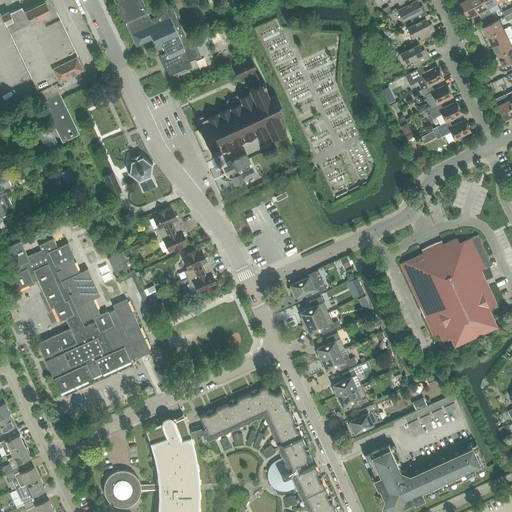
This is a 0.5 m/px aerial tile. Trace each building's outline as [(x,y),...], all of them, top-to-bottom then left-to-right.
[(79,134),(62,98),(55,84),(85,69),(51,0),(43,0),(24,10),(11,16),(9,11),(1,15),(38,92),(39,91),(43,99),(42,100),(62,142),(79,134)] [(114,0),(136,46),(153,39),(158,49),(163,47),(165,52),(160,55),(170,77),(192,67),(190,61),(201,56),(193,39),(188,42),(173,9),(151,19),(141,0),(114,0)] [(241,0),(227,0),(233,12),(245,6),(241,0)] [(415,0),(397,9),(403,20),(409,17),(411,23),(427,15),(424,9),(421,11),(415,0)] [(471,0),(465,0),(461,2),(468,18),(478,13),(471,0)] [(471,0),(478,13),(488,8),(483,0),(471,0)] [(425,18),(406,27),(412,38),(418,35),(420,40),(436,33),(433,27),(430,28),(425,18)] [(484,27),(489,37),(504,29),(499,19),(484,27)] [(227,20),(223,22),(228,33),(232,31),(227,20)] [(390,32),(394,41),(407,35),(404,26),(390,32)] [(489,37),(494,46),(509,39),(504,29),(489,37)] [(511,49),(511,44),(509,39),(494,46),(498,56),(511,49)] [(418,44),(399,53),(405,64),(411,61),(413,66),(416,65),(420,63),(429,59),(426,53),(423,54),(418,44)] [(511,49),(498,56),(503,66),(511,61),(511,49)] [(197,119),(196,119),(201,129),(201,130),(206,141),(210,149),(215,159),(223,156),(222,152),(257,136),(259,141),(270,135),(271,138),(286,132),(279,116),(285,113),(277,95),(270,98),(264,85),(266,84),(264,82),(263,83),(252,58),(232,67),(238,79),(253,72),(259,84),(240,93),(241,96),(239,97),(238,95),(226,101),(229,108),(205,120),(203,116),(197,119)] [(417,81),(421,89),(427,86),(428,86),(431,85),(443,79),(437,66),(424,72),(422,67),(418,69),(409,73),(414,83),(417,81)] [(404,73),(396,74),(398,86),(406,84),(404,73)] [(431,107),(436,104),(437,104),(440,103),(452,96),(446,84),(433,90),(431,85),(428,86),(427,86),(421,89),(418,91),(421,97),(425,95),(427,98),(426,99),(428,104),(430,104),(431,107)] [(511,117),(511,106),(509,100),(499,105),(506,120),(511,117)] [(440,103),(437,104),(436,104),(431,107),(427,109),(432,119),(442,114),(446,122),(449,121),(461,114),(455,102),(442,108),(440,103)] [(449,121),(446,122),(436,127),(441,137),(451,132),(455,140),(470,132),(464,120),(451,126),(449,121)] [(48,124),(36,129),(46,151),(58,145),(48,124)] [(429,140),(426,134),(420,137),(423,143),(429,140)] [(269,142),(261,146),(264,152),(272,148),(269,142)] [(230,160),(222,164),(224,167),(227,174),(229,172),(235,185),(243,181),(243,179),(246,178),(246,180),(256,175),(252,167),(251,168),(248,163),(250,162),(246,153),(234,159),(235,160),(231,162),(230,160)] [(131,158),(132,158),(133,161),(132,161),(131,160),(130,161),(131,162),(130,173),(129,174),(129,175),(130,174),(139,180),(139,182),(140,182),(144,192),(156,186),(155,184),(152,177),(152,176),(151,175),(152,165),(154,164),(153,163),(152,163),(143,157),(143,155),(142,155),(142,157),(141,157),(140,155),(140,154),(139,154),(139,155),(135,156),(133,158),(132,157),(131,158)] [(25,156),(16,160),(18,165),(27,160),(25,156)] [(0,217),(0,218),(15,211),(6,192),(3,193),(0,187),(0,183),(2,182),(7,180),(10,179),(5,168),(0,170),(0,217)] [(69,168),(54,176),(59,186),(74,179),(69,168)] [(114,173),(104,177),(111,193),(112,195),(122,191),(114,173)] [(7,180),(2,182),(5,189),(10,186),(7,180)] [(275,197),(277,201),(288,196),(285,191),(275,197)] [(107,195),(102,197),(105,205),(110,202),(107,195)] [(244,208),(250,219),(262,212),(256,201),(244,208)] [(157,236),(182,224),(180,218),(177,220),(172,208),(167,211),(166,209),(158,212),(159,214),(154,216),(159,228),(154,230),(157,236)] [(71,211),(64,214),(64,215),(66,220),(74,216),(71,211)] [(182,224),(157,236),(160,242),(164,240),(169,251),(174,249),(175,251),(183,247),(182,245),(187,243),(182,232),(185,231),(182,224)] [(427,324),(433,336),(439,333),(442,340),(450,337),(454,345),(497,326),(489,308),(497,305),(481,270),(492,265),(481,241),(478,234),(459,243),(457,238),(443,244),(442,241),(421,250),(423,253),(400,264),(427,324)] [(42,250),(33,254),(33,253),(28,256),(21,241),(6,248),(15,268),(16,268),(18,272),(7,277),(14,291),(31,284),(34,282),(36,281),(38,280),(51,308),(54,307),(60,320),(60,321),(62,320),(66,319),(67,320),(70,327),(37,342),(43,357),(45,361),(46,361),(52,374),(51,374),(54,381),(60,393),(93,378),(93,377),(102,373),(102,374),(130,361),(131,360),(130,359),(136,357),(137,358),(151,351),(126,298),(113,305),(115,309),(108,312),(108,310),(100,313),(93,298),(100,295),(88,268),(79,272),(73,258),(75,257),(68,242),(57,247),(53,238),(39,244),(42,250)] [(186,277),(212,266),(209,260),(206,261),(201,250),(196,252),(195,250),(187,254),(188,256),(183,258),(188,269),(184,271),(186,277)] [(122,251),(108,258),(117,277),(130,271),(130,270),(122,251)] [(347,257),(341,260),(345,267),(351,265),(350,264),(347,257)] [(212,266),(186,277),(189,283),(193,281),(198,293),(203,291),(205,294),(213,291),(211,287),(217,285),(211,273),(214,272),(212,266)] [(308,277),(291,285),(291,286),(289,287),(293,296),(295,295),(296,296),(308,291),(310,297),(327,289),(318,269),(307,275),(308,277)] [(134,270),(118,277),(120,282),(132,277),(139,293),(144,291),(143,289),(134,270)] [(357,278),(352,280),(359,295),(364,293),(357,278)] [(365,295),(358,299),(361,304),(368,301),(365,295)] [(303,324),(328,313),(321,296),(310,301),(312,307),(300,312),(302,317),(300,318),(303,324)] [(162,300),(155,303),(158,310),(161,316),(167,313),(162,300)] [(328,313),(303,324),(306,330),(308,329),(310,334),(322,329),(324,334),(340,327),(337,321),(333,323),(328,313)] [(382,332),(375,335),(378,340),(384,338),(382,332)] [(316,354),(319,360),(339,351),(344,349),(337,333),(326,338),(328,343),(316,349),(318,353),(316,354)] [(390,350),(385,353),(387,358),(393,356),(390,350)] [(339,351),(319,360),(322,367),(324,366),(326,370),(338,365),(340,371),(356,363),(353,357),(349,359),(347,355),(342,357),(339,351)] [(332,391),(335,397),(361,386),(353,369),(342,374),(344,380),(333,385),(335,390),(332,391)] [(398,369),(392,372),(395,378),(401,375),(398,369)] [(208,436),(224,429),(265,410),(286,455),(283,456),(283,457),(277,460),(274,462),(271,465),(269,469),(268,473),(268,477),(269,481),(271,485),(275,487),(278,489),(282,490),(287,490),(291,489),(297,486),(297,487),(300,485),(312,511),(336,511),(315,464),(308,467),(306,461),(312,458),(281,391),(275,393),(269,391),(266,385),(199,416),(205,429),(208,436)] [(335,397),(338,403),(340,402),(342,407),(354,401),(356,407),(368,402),(361,386),(335,397)] [(374,401),(375,403),(375,404),(392,396),(391,393),(374,401)] [(0,418),(10,414),(5,402),(0,404),(0,418)] [(347,424),(351,432),(353,431),(354,433),(377,423),(372,412),(377,410),(374,403),(358,411),(360,416),(349,421),(349,423),(347,424)] [(158,489),(158,497),(158,510),(157,511),(199,511),(200,504),(200,491),(199,477),(198,463),(195,450),(192,436),(201,433),(204,433),(206,437),(208,436),(205,429),(200,430),(190,433),(186,420),(183,413),(182,413),(183,416),(183,417),(176,420),(175,417),(148,429),(146,429),(145,429),(150,443),(154,456),(156,470),(158,483),(158,485),(141,485),(140,484),(140,482),(139,480),(138,479),(137,477),(136,476),(135,475),(134,474),(132,473),(131,472),(129,471),(128,471),(126,470),(125,470),(123,470),(121,470),(120,470),(118,470),(117,471),(115,471),(113,472),(112,473),(111,474),(109,475),(108,476),(107,478),(106,479),(105,480),(105,482),(104,484),(104,485),(104,487),(104,488),(104,489),(104,490),(104,492),(104,494),(105,495),(105,496),(106,497),(107,498),(107,499),(109,501),(110,502),(111,503),(112,504),(114,505),(115,505),(117,506),(118,506),(120,507),(122,507),(124,507),(126,506),(129,506),(130,505),(132,504),(133,503),(135,502),(136,500),(137,499),(139,497),(139,496),(140,494),(140,492),(141,491),(141,489),(158,489)] [(0,434),(3,433),(2,431),(15,425),(10,414),(0,418),(0,434)] [(0,447),(3,447),(4,450),(6,454),(11,452),(25,446),(19,435),(6,441),(5,439),(1,442),(1,443),(0,443),(0,447)] [(386,444),(378,447),(371,450),(365,453),(371,467),(392,457),(386,444)] [(478,445),(464,451),(474,473),(475,473),(474,473),(487,467),(484,460),(485,460),(482,453),(481,453),(478,445)] [(27,447),(26,446),(25,447),(25,446),(11,452),(13,457),(8,459),(10,463),(3,467),(6,474),(19,468),(17,464),(30,458),(28,453),(29,451),(27,447)] [(451,457),(461,479),(467,476),(467,477),(468,476),(474,473),(474,474),(474,473),(464,451),(451,457)] [(398,470),(392,457),(371,467),(377,479),(376,480),(398,470)] [(438,463),(448,485),(461,479),(451,457),(438,463)] [(425,469),(435,491),(448,485),(438,463),(425,469)] [(12,480),(16,489),(26,484),(39,478),(34,467),(21,473),(19,468),(6,474),(9,481),(12,480)] [(412,475),(422,497),(422,496),(435,491),(425,469),(412,475)] [(391,508),(404,476),(400,474),(398,470),(376,480),(377,480),(379,486),(379,487),(380,487),(386,500),(384,504),(387,505),(386,507),(387,507),(391,508)] [(422,497),(412,475),(408,477),(404,476),(391,508),(396,510),(396,511),(397,511),(398,509),(400,510),(402,506),(415,500),(416,500),(415,499),(421,497),(422,497)] [(39,478),(26,484),(16,489),(23,505),(35,500),(32,495),(44,490),(39,478)] [(50,511),(54,511),(49,499),(36,504),(35,500),(23,505),(26,511),(50,511)]
